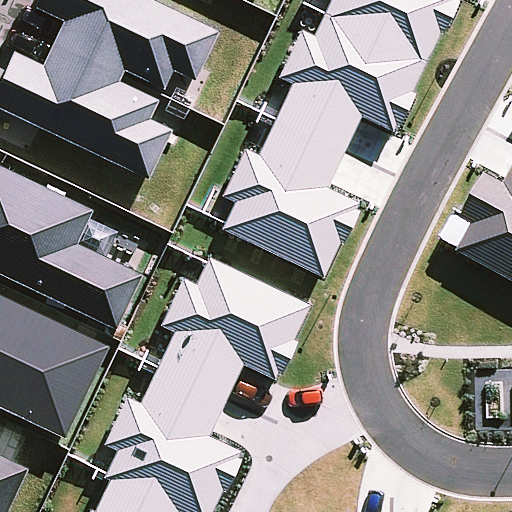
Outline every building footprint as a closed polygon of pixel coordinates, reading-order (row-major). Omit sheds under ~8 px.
[(163,86),(171,69),(193,78),(217,26),(157,0),(34,0),(32,6),(60,19),(41,61),(11,48),(0,72),(0,109),(147,176),(170,127),(148,117),(158,95),(118,78),(122,68),(163,86)] [(0,272),(113,328),(140,272),(75,241),(91,209),(0,164),(0,272)] [(212,511),(243,447),(214,434),(245,369),(271,381),(309,301),(194,247),(156,328),(166,333),(135,398),(123,392),(95,450),(106,456),(79,511),(212,511)] [(0,405),(64,435),(106,342),(0,293),(0,405)] [(0,511),(3,511),(26,465),(0,452),(0,511)]
